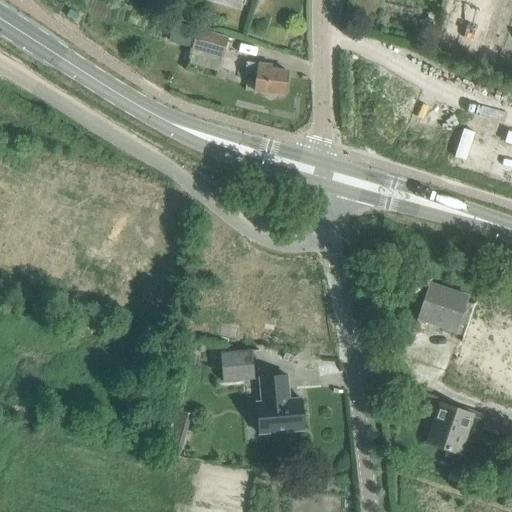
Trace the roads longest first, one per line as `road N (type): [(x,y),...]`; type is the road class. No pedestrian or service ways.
road 1 (unclassified): [(0,64),(181,177),(262,239),(331,244)]
road 2 (unclassified): [(370,511),(331,244)]
road 3 (tertiary): [(210,140),(114,96),(0,23)]
road 4 (residential): [(321,147),(324,0)]
road 5 (tertiary): [(210,140),(254,166),(324,184)]
road 6 (tertiary): [(436,206),(404,187),(322,162)]
